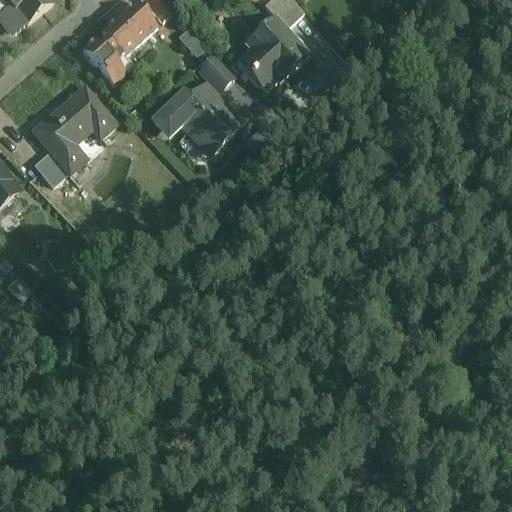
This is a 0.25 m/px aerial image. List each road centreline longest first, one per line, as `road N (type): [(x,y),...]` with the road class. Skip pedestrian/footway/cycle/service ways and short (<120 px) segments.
road 1 (residential): [(278,127),(306,113),(440,0)]
road 2 (residential): [(0,90),(93,7)]
